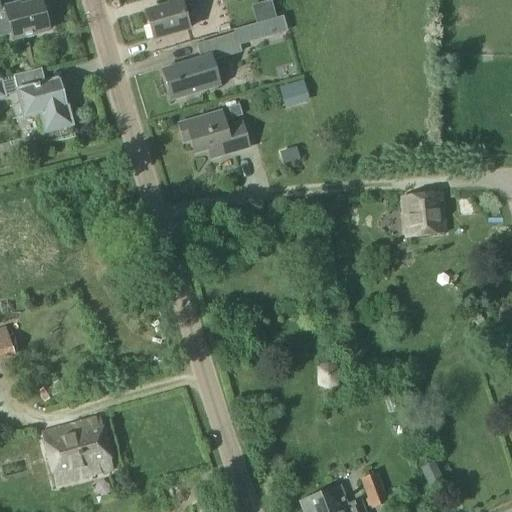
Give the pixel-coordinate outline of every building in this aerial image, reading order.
[(145,14),(153,40),(189,29),(182,5),(195,1),(194,0),(167,0),(169,7),(145,14)] [(3,24),(1,24),(4,36),(8,35),(10,42),(48,32),(41,3),(21,8),(20,5),(4,9),(5,10),(0,12),(3,24)] [(262,24),(265,35),(282,30),(279,19),(262,24)] [(162,72),(172,102),(219,88),(211,63),(239,54),(234,36),(198,47),(202,60),(162,72)] [(71,129),(58,81),(43,85),(39,71),(12,78),(23,120),(37,117),(42,136),(71,129)] [(227,109),(230,120),(241,117),(238,106),(227,109)] [(179,127),(184,144),(191,142),(195,156),(215,150),(217,158),(249,149),(242,125),(226,130),(221,114),(179,127)] [(106,140),(116,137),(110,120),(100,124),(106,140)] [(326,163),(328,172),(337,170),(334,160),(326,163)] [(401,199),(405,240),(445,235),(441,195),(401,199)] [(0,333),(0,358),(15,353),(8,330),(0,333)] [(37,393),(43,403),(50,399),(44,388),(37,393)] [(0,407),(0,416),(16,421),(18,412),(0,407)] [(0,418),(0,428),(29,433),(31,425),(0,418)] [(42,435),(56,486),(111,471),(99,420),(42,435)] [(420,471),(430,492),(443,485),(433,465),(420,471)] [(360,482),(371,511),(387,505),(376,476),(360,482)] [(407,503),(418,499),(413,487),(402,492),(407,503)] [(302,505),(304,511),(360,511),(358,505),(347,509),(347,511),(345,511),(338,492),(302,505)]
